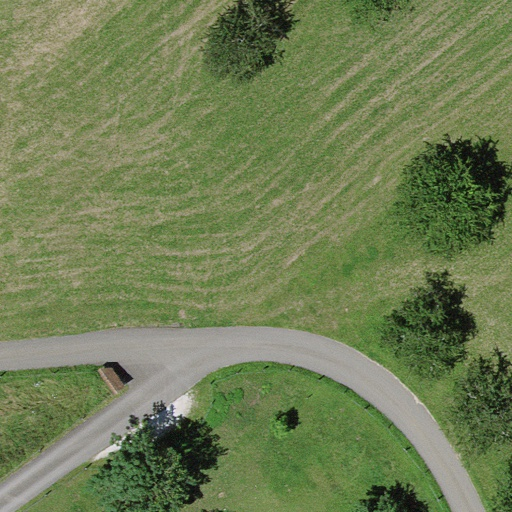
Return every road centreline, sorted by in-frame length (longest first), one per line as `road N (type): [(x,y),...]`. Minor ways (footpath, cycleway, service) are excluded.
road 1 (unclassified): [(0,359),(286,343),(341,356),(388,387),(466,511)]
road 2 (track): [(197,346),(0,511)]
